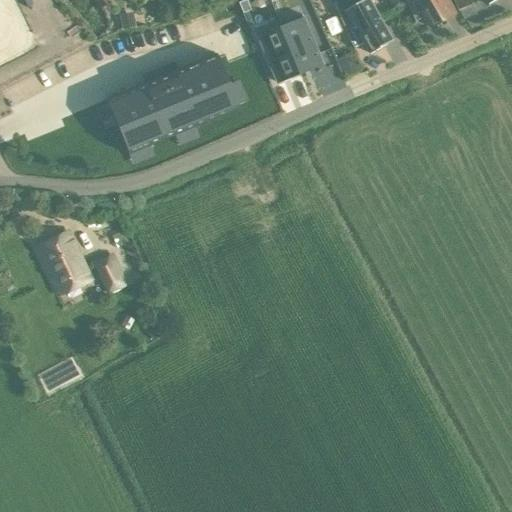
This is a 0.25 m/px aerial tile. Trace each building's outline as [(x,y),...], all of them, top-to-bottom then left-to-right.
[(334,0),(355,47),(364,43),(370,54),(394,41),(371,0),(334,0)] [(457,13),(450,0),(408,0),(418,21),(427,16),(433,27),(457,13)] [(455,0),(460,11),(461,10),(473,5),(476,4),(473,0),(455,0)] [(473,5),(461,10),(464,18),(476,12),(473,5)] [(124,30),(136,28),(133,14),(121,16),(124,30)] [(302,14),(280,23),(299,68),(321,58),(302,14)] [(278,19),(256,29),(277,77),(299,68),(280,23),(278,19)] [(100,86),(100,87),(124,142),(236,94),(212,39),(100,86)] [(354,58),(340,65),(346,76),(359,69),(354,58)] [(19,83),(0,94),(0,96),(11,114),(31,102),(19,83)] [(9,213),(13,219),(20,216),(17,210),(9,213)] [(58,297),(91,280),(68,232),(36,248),(58,297)] [(108,293),(125,285),(112,256),(95,264),(108,293)] [(155,328),(148,333),(151,338),(158,334),(155,328)]
